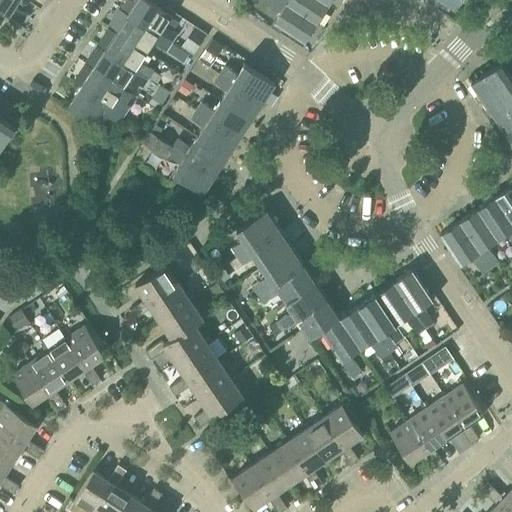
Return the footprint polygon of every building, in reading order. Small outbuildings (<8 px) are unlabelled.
[(18,0),(0,0),(0,8),(21,22),(28,13),(16,5),(18,0)] [(137,0),(129,13),(172,41),(177,33),(165,25),(172,15),(149,0),(137,0)] [(317,23),(281,0),(264,0),(280,11),(274,21),(305,41),(317,23)] [(329,4),(322,0),(281,0),(317,23),(329,4)] [(442,0),(455,9),(460,0),(442,0)] [(117,31),(148,52),(154,42),(166,50),(172,41),(129,13),(117,31)] [(194,25),(180,47),(192,55),(207,33),(194,25)] [(148,52),(117,31),(105,49),(148,78),(154,69),(142,61),(148,52)] [(213,37),(199,59),(209,66),(224,44),(213,37)] [(172,42),(167,50),(173,53),(177,52),(180,47),(172,42)] [(148,78),(105,49),(93,68),(124,88),(130,78),(142,86),(148,78)] [(483,100),(511,81),(511,77),(508,70),(511,67),(511,53),(471,82),(483,100)] [(220,73),(263,101),(275,82),(244,62),(238,72),(226,64),(220,73)] [(124,88),(93,68),(81,86),(125,114),(130,105),(125,102),(132,93),(124,88)] [(263,101),(220,73),(214,82),(227,90),(220,99),(251,119),(263,101)] [(186,79),(179,89),(187,94),(194,83),(186,79)] [(496,118),(511,107),(511,81),(483,100),(496,118)] [(169,90),(159,84),(148,102),(158,108),(169,90)] [(125,114),(81,86),(69,105),(100,125),(107,115),(119,122),(125,114)] [(251,119),(220,99),(214,109),(202,101),(196,109),(239,137),(251,119)] [(5,101),(0,108),(0,149),(16,125),(6,119),(13,107),(5,101)] [(511,107),(496,118),(508,136),(511,133),(511,107)] [(239,137),(196,109),(191,118),(203,126),(197,135),(212,145),(228,155),(235,145),(239,137)] [(173,145),(151,131),(143,144),(171,162),(173,158),(179,162),(173,172),(204,192),(216,173),(173,145)] [(173,145),(216,173),(228,155),(212,145),(197,135),(191,145),(178,137),(173,145)] [(140,147),(137,154),(138,155),(145,159),(149,153),(140,147)] [(511,184),(495,196),(511,221),(511,184)] [(477,208),(498,239),(507,233),(511,239),(511,221),(495,196),(477,208)] [(237,255),(279,226),(267,208),(236,229),(243,239),(231,247),(237,255)] [(459,220),(490,267),(499,261),(488,245),(498,239),(477,208),(459,220)] [(490,267),(459,220),(440,233),(461,263),(471,257),(482,273),(490,267)] [(261,265),(292,244),(279,226),(237,255),(243,264),(255,256),(261,265)] [(292,244),(261,265),(267,275),(252,285),(257,294),(304,263),(292,244)] [(192,258),(192,261),(192,265),(196,270),(206,264),(198,253),(192,258)] [(138,303),(143,312),(151,307),(148,303),(179,282),(166,263),(135,284),(145,298),(138,303)] [(304,263),(257,294),(263,302),(279,292),(285,301),(316,280),(304,263)] [(225,267),(217,271),(224,281),(231,276),(225,267)] [(394,280),(425,327),(433,322),(423,306),(433,299),(412,268),(394,280)] [(316,280),(285,301),(292,311),(276,321),(282,331),(298,320),(297,319),(328,298),(316,280)] [(425,327),(394,280),(376,292),(396,323),(406,317),(416,333),(425,327)] [(160,321),(191,300),(179,282),(148,303),(151,307),(160,321)] [(376,292),(358,304),(389,351),(397,346),(396,343),(405,337),(396,323),(376,292)] [(328,298),(297,319),(298,320),(303,328),(308,335),(309,337),(310,336),(321,329),(340,316),(334,307),(328,298)] [(191,300),(160,321),(172,338),(194,323),(195,324),(203,319),(191,300)] [(143,312),(138,303),(130,309),(136,317),(143,312)] [(389,351),(358,304),(340,316),(360,347),(369,341),(380,357),(389,351)] [(21,309),(8,318),(5,322),(12,333),(29,322),(21,309)] [(360,347),(340,316),(321,329),(352,376),(361,370),(351,354),(360,347)] [(153,345),(159,353),(167,348),(176,362),(206,341),(195,324),(194,323),(172,338),(164,342),(162,339),(153,345)] [(85,324),(66,336),(86,366),(91,364),(105,354),(85,324)] [(246,325),(233,333),(240,344),(253,336),(246,325)] [(87,377),(96,371),(91,364),(86,366),(66,336),(48,349),(69,378),(82,369),(87,377)] [(178,381),(183,389),(191,384),(188,380),(218,359),(206,341),(176,362),(185,376),(178,381)] [(159,353),(153,345),(146,350),(151,358),(159,353)] [(69,378),(48,349),(31,361),(51,390),(55,388),(69,378)] [(200,398),(231,377),(218,359),(188,380),(191,384),(200,398)] [(51,401),(60,395),(55,388),(51,390),(31,361),(12,373),(32,403),(46,393),(51,401)] [(414,368),(406,374),(414,386),(422,380),(414,368)] [(96,371),(87,377),(92,385),(101,379),(96,371)] [(295,374),(288,378),(294,387),(300,382),(295,374)] [(231,377),(200,398),(207,408),(194,416),(200,425),(243,396),(231,377)] [(397,379),(387,386),(395,397),(404,390),(397,379)] [(183,389),(178,381),(170,386),(175,394),(183,389)] [(463,382),(444,395),(464,425),(469,422),(483,412),(463,382)] [(356,384),(348,389),(355,399),(363,393),(356,384)] [(60,395),(51,401),(57,409),(65,403),(60,395)] [(465,435),(474,430),(469,422),(464,425),(444,395),(426,407),(447,437),(460,428),(465,435)] [(342,403),(324,415),(344,446),(348,443),(363,433),(342,403)] [(7,404),(0,414),(0,426),(25,442),(27,438),(37,424),(7,404)] [(447,437),(426,407),(408,419),(429,449),(433,446),(447,437)] [(345,456),(354,451),(348,443),(344,446),(324,415),(306,427),(326,458),(340,449),(345,456)] [(430,459),(438,454),(433,446),(429,449),(408,419),(390,431),(410,461),(424,452),(430,459)] [(29,452),(35,443),(27,438),(25,442),(0,426),(0,452),(13,461),(22,447),(29,452)] [(326,458),(306,427),(288,439),(308,470),(313,467),(326,458)] [(474,430),(465,435),(470,443),(479,437),(474,430)] [(309,480),(318,475),(313,467),(308,470),(288,439),(270,451),(290,482),(304,473),(309,480)] [(35,443),(29,452),(37,457),(43,448),(35,443)] [(290,482),(270,451),(252,463),(273,494),(277,491),(290,482)] [(354,451),(345,456),(350,464),(359,458),(354,451)] [(13,461),(0,452),(0,478),(1,479),(4,474),(13,461)] [(438,454),(430,459),(435,467),(443,461),(438,454)] [(113,471),(121,477),(127,469),(118,463),(113,471)] [(273,504),(282,499),(277,491),(273,494),(252,463),(233,476),(254,507),(268,497),(273,504)] [(74,500),(92,511),(112,482),(108,479),(93,469),(74,500)] [(121,477),(113,471),(108,479),(112,482),(92,511),(118,511),(130,493),(116,484),(121,477)] [(0,484),(6,488),(11,479),(4,474),(1,479),(0,478),(0,484)] [(318,475),(309,480),(314,488),(323,482),(318,475)] [(11,479),(6,488),(13,493),(19,484),(11,479)] [(490,497),(497,490),(490,483),(483,491),(490,497)] [(497,490),(490,497),(496,503),(500,500),(511,511),(511,486),(503,496),(497,490)] [(149,495),(158,501),(163,493),(154,487),(149,495)] [(130,493),(118,511),(144,511),(148,505),(144,503),(130,493)] [(148,505),(144,511),(158,511),(153,508),(158,501),(149,495),(144,503),(148,505)] [(282,499),(273,504),(278,511),(287,506),(282,499)] [(488,511),(511,511),(500,500),(496,503),(488,511)]
